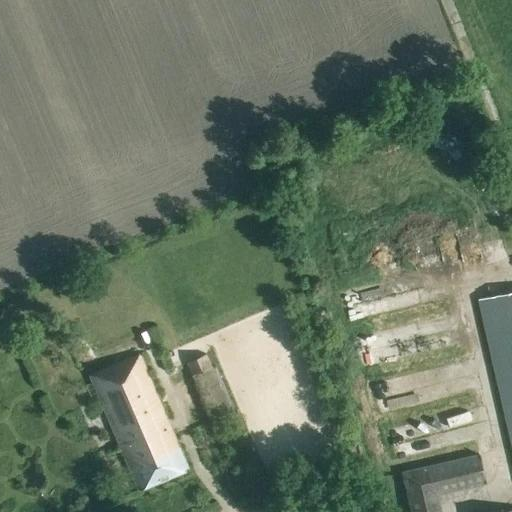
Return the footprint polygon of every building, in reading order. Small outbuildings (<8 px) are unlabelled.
[(477,262),(469,220),(427,228),(424,217),(400,222),(399,217),(334,230),(341,269),(378,262),(414,255),(415,260),(438,256),(440,268),(459,264),(459,265),(477,262)] [(511,291),(478,299),(511,448),(511,291)] [(205,353),(186,361),(191,373),(210,365),(205,353)] [(139,354),(89,375),(139,490),(188,469),(139,354)] [(393,404),(406,402),(403,386),(368,392),(373,415),(394,411),(393,404)] [(414,457),(456,444),(449,424),(408,437),(414,457)] [(485,484),(478,454),(402,472),(411,511),(441,511),(438,495),(485,484)] [(103,477),(83,484),(88,497),(107,491),(103,477)]
